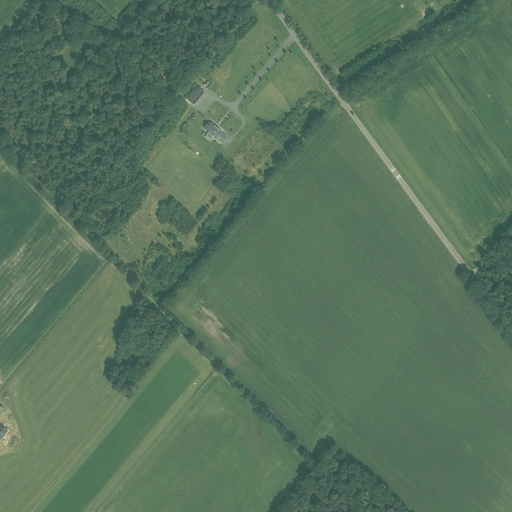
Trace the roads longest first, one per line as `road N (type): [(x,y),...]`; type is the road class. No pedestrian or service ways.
road 1 (unclassified): [(511,329),(269,0)]
road 2 (track): [(50,0),(104,33),(151,0)]
